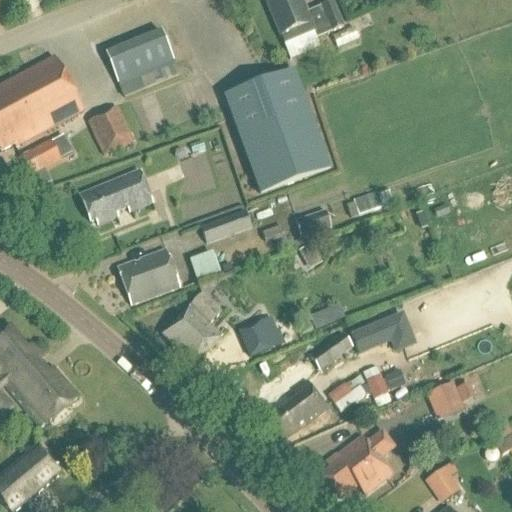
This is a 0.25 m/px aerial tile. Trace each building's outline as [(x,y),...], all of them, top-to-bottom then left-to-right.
[(310,27),(315,41),(330,35),(330,36),(343,30),(332,5),(306,15),(304,10),(300,12),(295,0),(262,0),(279,40),(310,27)] [(102,55),(122,101),(178,79),(160,32),(102,55)] [(332,43),(337,55),(359,46),(354,34),(332,43)] [(0,154),(1,156),(13,149),(15,152),(83,116),(54,61),(0,89),(0,154)] [(220,99),(257,197),(329,172),(293,74),(220,99)] [(115,110),(85,123),(100,157),(130,145),(115,110)] [(48,142),(18,158),(29,179),(59,164),(48,142)] [(90,227),(95,224),(97,229),(118,221),(116,216),(127,212),(129,216),(153,207),(140,175),(79,199),(90,227)] [(377,195),(383,209),(416,197),(411,182),(377,195)] [(354,207),(358,219),(381,211),(376,196),(353,204),(354,207)] [(358,219),(354,207),(345,210),(349,222),(358,219)] [(243,212),(198,230),(204,248),(250,231),(243,212)] [(292,225),(299,243),(329,232),(323,214),(292,225)] [(281,240),(278,230),(260,236),(263,246),(281,240)] [(165,254),(117,272),(131,310),(179,292),(165,254)] [(172,356),(192,373),(201,364),(198,361),(206,352),(209,355),(222,341),(207,327),(218,316),(198,298),(187,311),(160,342),(174,354),(172,356)] [(338,310),(309,322),(314,334),(343,322),(338,310)] [(258,327),(269,353),(281,348),(270,322),(258,327)] [(40,433),(76,402),(51,373),(47,376),(38,365),(42,362),(30,348),(26,352),(8,330),(0,336),(0,379),(2,381),(0,382),(0,419),(2,422),(13,412),(0,396),(0,392),(3,389),(40,433)] [(307,359),(317,374),(351,351),(340,335),(307,359)] [(383,380),(389,395),(405,389),(399,374),(383,380)] [(424,401),(433,423),(492,398),(482,376),(424,401)] [(366,389),(372,404),(387,398),(381,383),(366,389)] [(327,413),(307,386),(289,399),(293,404),(265,424),(281,446),(327,413)] [(327,400),(333,409),(350,397),(343,388),(327,400)] [(364,500),(391,479),(379,463),(394,451),(381,435),(366,447),(362,441),(337,460),(336,458),(325,467),(329,473),(321,479),(339,503),(357,490),(364,500)] [(0,480),(0,503),(7,511),(22,511),(64,478),(40,448),(0,480)] [(450,463),(425,481),(441,504),(461,490),(451,477),(457,473),(450,463)]
